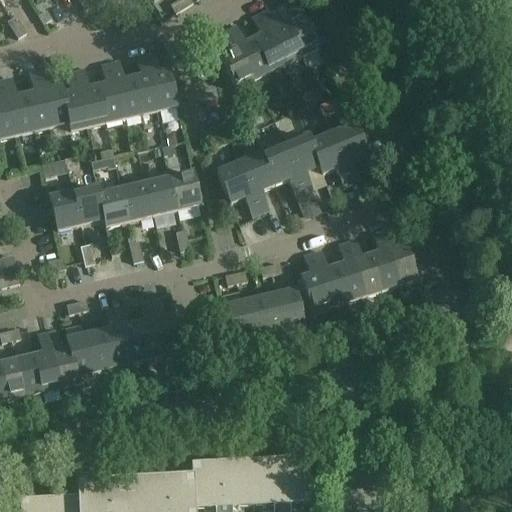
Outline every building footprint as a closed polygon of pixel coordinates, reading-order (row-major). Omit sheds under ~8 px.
[(92,9),(86,0),(78,5),(83,14),(92,9)] [(182,11),(191,6),(187,0),(180,0),(177,2),(182,11)] [(283,27),(300,61),(317,53),(291,1),(282,5),(291,23),(283,27)] [(174,16),(182,11),(177,2),(168,8),(174,16)] [(300,61),(283,27),(275,31),(266,13),(258,17),(284,69),(300,61)] [(41,28),(50,23),(44,14),(35,19),(41,28)] [(284,69),(258,17),(250,21),(259,40),(258,40),(257,40),(251,43),(268,77),(284,69)] [(6,25),(11,33),(20,28),(15,19),(6,25)] [(16,42),(25,36),(20,28),(11,33),(16,42)] [(268,77),(251,43),(243,47),(234,29),(226,33),(252,85),(268,77)] [(252,85),(226,33),(218,37),(227,55),(218,59),(235,93),(252,85)] [(144,59),(157,116),(176,112),(167,74),(157,76),(153,57),(144,59)] [(157,116),(144,59),(135,62),(139,80),(131,82),(140,120),(157,116)] [(140,120),(131,82),(122,84),(118,66),(109,68),(122,124),(140,120)] [(122,124),(109,68),(100,70),(104,89),(96,90),(105,128),(122,124)] [(50,133),(67,129),(68,128),(61,98),(62,98),(60,90),(51,93),(46,74),(37,76),(50,133)] [(105,128),(96,90),(87,92),(83,74),(74,76),(87,132),(105,128)] [(24,99),(33,137),(50,133),(37,76),(28,78),(33,97),(24,99)] [(68,128),(67,129),(68,137),(87,132),(74,76),(65,78),(69,96),(62,98),(61,98),(68,128)] [(2,84),(15,141),(33,137),(24,99),(15,101),(11,82),(2,84)] [(0,144),(15,141),(2,84),(0,84),(0,144)] [(330,138),(351,188),(359,184),(352,166),(366,160),(353,128),(330,138)] [(351,188),(330,138),(310,146),(308,147),(318,171),(321,179),(334,173),(342,192),(351,188)] [(306,139),(282,149),(303,199),(312,195),(305,177),(318,171),(308,147),(310,146),(306,139)] [(303,199),(282,149),(260,158),(274,190),(288,184),(295,202),(303,199)] [(274,190),(260,158),(238,167),(259,217),(268,214),(260,196),(274,190)] [(53,179),(50,166),(42,168),(45,181),(53,179)] [(259,217),(238,167),(215,177),(229,209),(242,203),(250,221),(259,217)] [(167,182),(175,216),(199,210),(191,176),(167,182)] [(143,188),(152,222),(175,216),(167,182),(143,188)] [(152,222),(143,188),(120,193),(128,227),(152,222)] [(45,192),(48,203),(56,237),(80,231),(72,197),(60,200),(57,189),(45,192)] [(72,197),(80,231),(103,226),(103,225),(97,199),(95,191),(72,197)] [(120,193),(97,199),(103,225),(103,226),(104,233),(128,227),(120,193)] [(388,233),(380,235),(398,292),(415,286),(403,249),(394,251),(388,233)] [(177,246),(186,244),(184,234),(175,236),(177,246)] [(381,297),(398,292),(380,235),(371,238),(377,257),(369,260),(381,297)] [(186,244),(177,246),(179,256),(189,254),(186,244)] [(364,303),(381,297),(369,260),(360,262),(354,244),(345,247),(364,303)] [(130,257),(140,255),(137,245),(128,247),(130,257)] [(346,308),(364,303),(345,247),(336,249),(342,268),(334,271),(346,308)] [(82,260),(91,258),(89,249),(80,251),(82,260)] [(140,255),(130,257),(133,267),(142,265),(140,255)] [(329,314),(346,308),(334,271),(325,273),(319,255),(311,258),(329,314)] [(91,258),(82,260),(85,270),(94,268),(91,258)] [(312,319),(329,314),(311,258),(302,261),(308,279),(300,282),(312,319)] [(62,263),(55,265),(47,267),(50,279),(65,275),(62,263)] [(269,270),(271,279),(281,277),(278,267),(269,270)] [(271,279),(269,270),(259,272),(261,281),(271,279)] [(233,278),(236,287),(245,285),(243,275),(233,278)] [(7,281),(9,290),(18,288),(16,278),(7,281)] [(236,287),(233,278),(223,280),(226,290),(236,287)] [(0,292),(9,290),(7,281),(0,282),(0,292)] [(275,298),(284,335),(302,331),(294,294),(275,298)] [(284,335),(275,298),(258,302),(267,340),(284,335)] [(148,304),(162,361),(180,357),(171,319),(162,321),(158,302),(148,304)] [(240,306),(249,344),(267,340),(258,302),(240,306)] [(162,361),(148,304),(139,306),(144,325),(135,327),(144,366),(162,361)] [(75,307),(77,317),(86,315),(84,305),(75,307)] [(249,344),(240,306),(222,310),(231,348),(249,344)] [(77,317),(75,307),(65,310),(67,320),(77,317)] [(144,366),(135,327),(126,329),(122,310),(113,312),(127,370),(144,366)] [(127,370),(113,312),(104,314),(109,334),(100,336),(109,374),(127,370)] [(8,336),(10,345),(19,343),(17,334),(8,336)] [(67,352),(66,353),(59,354),(54,335),(45,337),(58,394),(77,389),(75,382),(74,382),(67,352)] [(10,345),(8,336),(0,337),(0,344),(1,347),(10,345)] [(109,374),(100,336),(83,340),(92,378),(109,374)] [(32,361),(41,398),(58,394),(45,337),(36,339),(40,359),(32,361)] [(92,378),(83,340),(64,345),(66,353),(67,352),(74,382),(75,382),(92,378)] [(41,398),(32,361),(14,365),(23,402),(41,398)] [(23,402),(14,365),(0,368),(0,381),(6,406),(23,402)] [(250,511),(271,511),(270,511),(287,511),(288,510),(307,509),(305,463),(247,466),(250,511)] [(245,511),(250,511),(247,466),(190,468),(190,482),(191,482),(192,511),(245,511)] [(192,511),(191,482),(190,482),(137,484),(138,511),(192,511)] [(75,487),(75,501),(77,501),(77,511),(138,511),(137,484),(75,487)] [(77,511),(77,501),(75,501),(19,504),(19,511),(77,511)]
